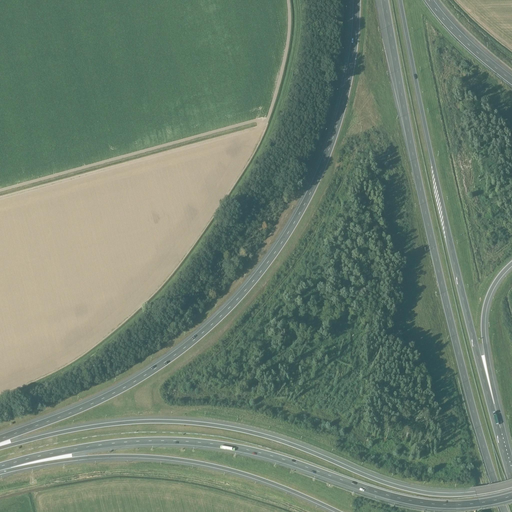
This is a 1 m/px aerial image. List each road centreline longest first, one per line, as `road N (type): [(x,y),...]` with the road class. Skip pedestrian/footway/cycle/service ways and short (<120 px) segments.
road 1 (motorway): [(356,0),(330,146),(300,212),(259,273),(202,332),(137,380),(0,438)]
road 2 (trunk): [(383,0),(439,276),(504,511)]
road 3 (motorway): [(511,485),(427,493),(259,434),(200,423),(106,424),(0,448)]
road 4 (motorway): [(0,466),(89,446),(180,441),(250,450),(420,502),(511,496)]
road 5 (motorway): [(0,467),(172,458),(246,474),(337,511)]
road 6 (trunk): [(496,429),(418,93)]
road 7 (track): [(266,117),(0,190)]
road 8 (motorway): [(496,429),(482,321),(493,284),(511,263)]
